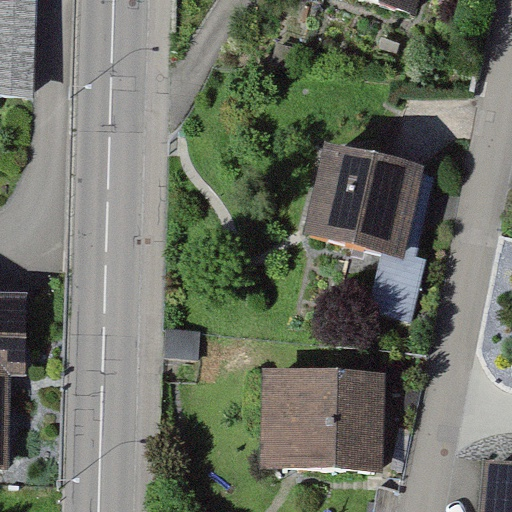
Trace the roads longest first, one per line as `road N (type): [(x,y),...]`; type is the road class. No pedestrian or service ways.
road 1 (secondary): [(115,0),(99,511)]
road 2 (residential): [(511,56),(423,511)]
